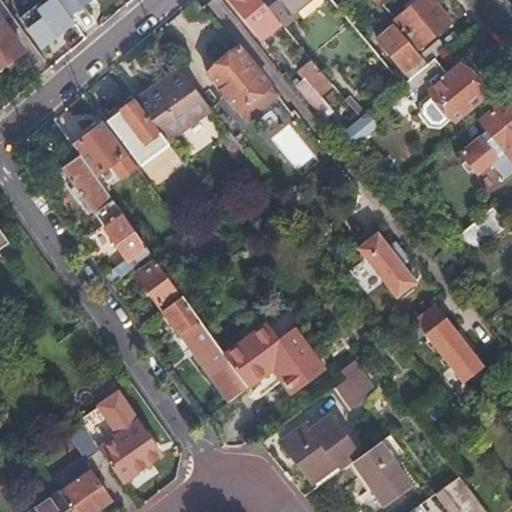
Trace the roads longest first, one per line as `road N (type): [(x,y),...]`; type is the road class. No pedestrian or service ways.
road 1 (residential): [(0,167),(216,480)]
road 2 (residential): [(0,142),(164,0)]
